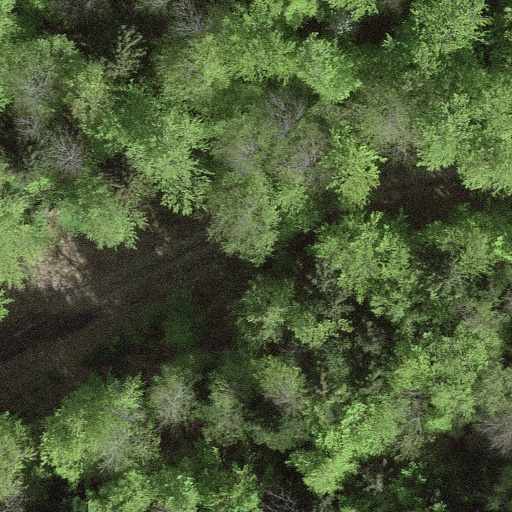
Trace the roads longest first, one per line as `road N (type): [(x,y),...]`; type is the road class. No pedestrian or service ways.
road 1 (track): [(0,345),(89,293),(284,210),(377,187),(511,171)]
road 2 (track): [(0,499),(56,465),(125,443),(360,427),(511,431)]
